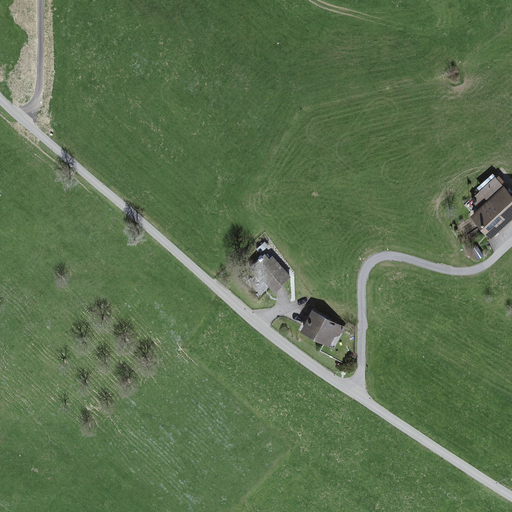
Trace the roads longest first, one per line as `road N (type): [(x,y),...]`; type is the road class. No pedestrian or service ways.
road 1 (residential): [(20,119),(215,288),(359,399)]
road 2 (residential): [(511,247),(474,270),(379,255),(365,278),(359,399)]
road 3 (residential): [(359,399),(511,497)]
road 4 (residential): [(20,119),(40,71),(41,0)]
